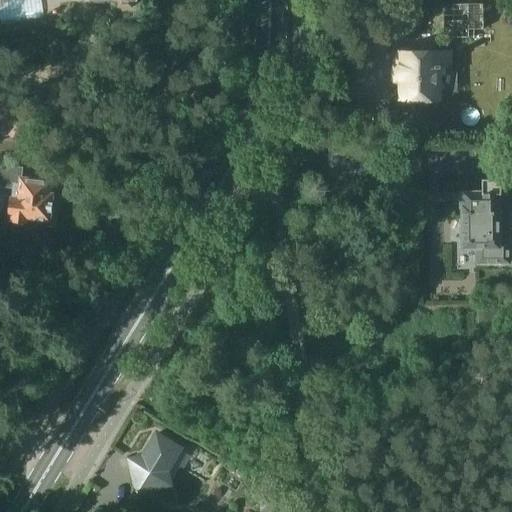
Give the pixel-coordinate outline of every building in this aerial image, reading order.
[(468,4),(468,29),(483,29),(483,4),(468,4)] [(452,63),(451,47),(395,48),(395,67),(401,67),(401,97),(420,97),(420,103),(440,103),(440,97),(442,97),(441,63),(452,63)] [(0,98),(0,127),(12,138),(27,120),(0,98)] [(0,164),(0,186),(14,188),(13,197),(12,197),(9,216),(11,216),(11,220),(14,224),(22,225),(26,221),(27,218),(50,221),(52,201),(48,201),(49,194),(53,194),(53,193),(49,193),(50,180),(21,177),(22,172),(19,172),(19,168),(22,168),(22,167),(0,164)] [(462,218),(459,219),(459,248),(476,247),(477,263),(492,263),(509,263),(509,246),(499,246),(499,204),(498,204),(498,194),(501,194),(501,178),(482,178),(482,192),(461,192),(461,206),(462,206),(462,218)] [(141,493),(173,485),(170,472),(183,450),(160,436),(147,458),(133,461),(141,493)] [(261,500),(271,500),(271,486),(252,486),(252,500),(261,500)]
